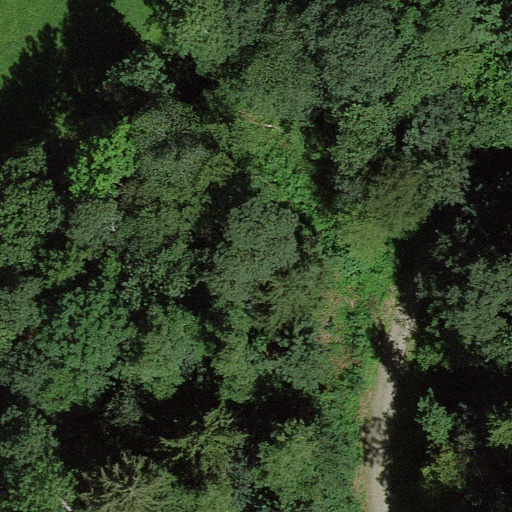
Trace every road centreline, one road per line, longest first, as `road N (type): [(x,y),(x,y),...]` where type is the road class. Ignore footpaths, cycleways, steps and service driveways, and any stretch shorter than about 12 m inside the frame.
road 1 (track): [(380,511),(376,440),(399,316),(431,255)]
road 2 (track): [(511,165),(431,255)]
